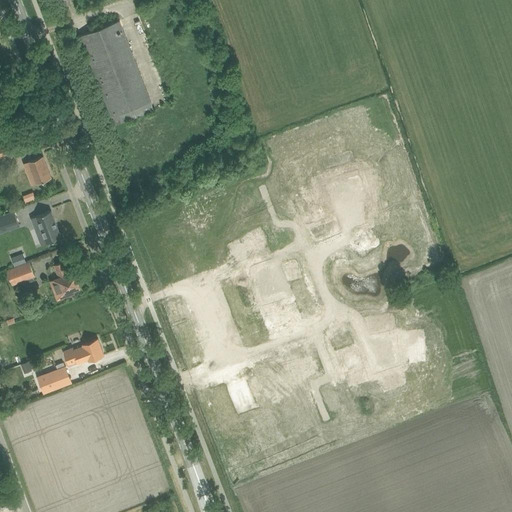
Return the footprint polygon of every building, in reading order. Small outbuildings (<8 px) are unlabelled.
[(112,115),(116,124),(125,120),(154,109),(151,100),(123,29),(120,20),(81,34),(112,115)] [(0,156),(19,149),(16,141),(15,138),(0,143),(0,156)] [(34,159),(29,160),(24,162),(32,184),(51,177),(43,155),(34,159)] [(350,159),(338,163),(344,180),(356,175),(350,159)] [(338,163),(327,167),(333,184),(344,180),(338,163)] [(375,169),(363,177),(372,193),(385,185),(375,169)] [(323,191),(313,195),(319,210),(329,206),(323,191)] [(313,195),(303,198),(309,214),(319,210),(313,195)] [(371,203),(367,220),(380,222),(383,205),(371,203)] [(329,206),(319,210),(324,224),(334,220),(329,206)] [(15,210),(0,215),(0,231),(20,225),(15,210)] [(51,210),(32,217),(36,229),(41,226),(47,242),(61,236),(51,210)] [(319,210),(309,214),(314,227),(324,224),(319,210)] [(362,230),(352,247),(365,254),(374,238),(362,230)] [(263,243),(247,252),(254,265),(270,255),(263,243)] [(7,270),(13,284),(36,275),(30,261),(7,270)] [(52,282),(52,283),(52,285),(57,299),(75,292),(74,289),(80,287),(76,276),(74,270),(68,273),(64,261),(55,264),(60,276),(56,277),(54,279),(53,280),(53,281),(52,282)] [(296,263),(284,267),(290,284),(302,279),(296,263)] [(254,273),(242,273),(242,290),(255,290),(254,273)] [(294,302),(279,308),(282,318),(298,312),(294,302)] [(279,308),(265,313),(269,323),(282,318),(279,308)] [(298,312),(282,318),(286,328),(302,322),(298,312)] [(393,316),(375,316),(375,331),(394,331),(393,316)] [(282,318),(269,323),(272,333),(286,328),(282,318)] [(422,335),(404,335),(405,347),(422,347),(422,335)] [(73,347),(64,350),(69,363),(77,360),(78,362),(89,358),(89,359),(104,354),(98,338),(83,343),(84,345),(74,349),(73,347)] [(357,347),(347,351),(353,366),(363,363),(357,347)] [(422,347),(405,347),(405,360),(423,359),(422,347)] [(55,359),(64,357),(62,348),(54,350),(55,359)] [(347,351),(338,355),(343,370),(353,366),(347,351)] [(29,360),(21,363),(24,370),(31,367),(29,360)] [(363,363),(353,366),(358,380),(368,376),(363,363)] [(353,366),(343,370),(348,384),(358,380),(353,366)] [(57,368),(37,375),(44,393),(64,385),(57,368)] [(399,370),(383,376),(387,388),(403,382),(399,370)] [(245,383),(230,389),(240,413),(255,407),(245,383)]
